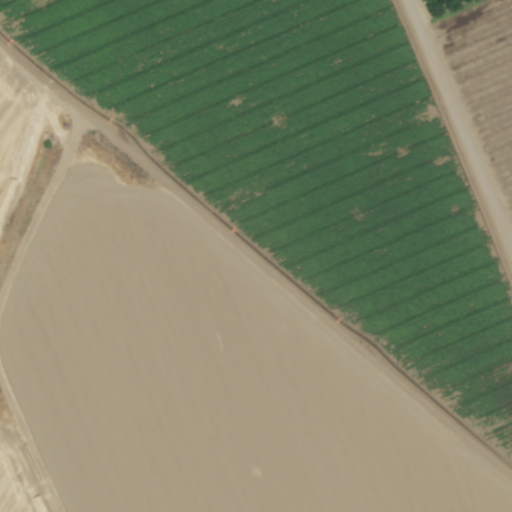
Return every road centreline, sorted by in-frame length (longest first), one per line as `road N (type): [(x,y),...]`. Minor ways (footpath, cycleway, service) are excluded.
road 1 (track): [(511,480),(0,46)]
road 2 (track): [(54,511),(0,373),(13,262),(86,120)]
road 3 (track): [(511,240),(409,0)]
